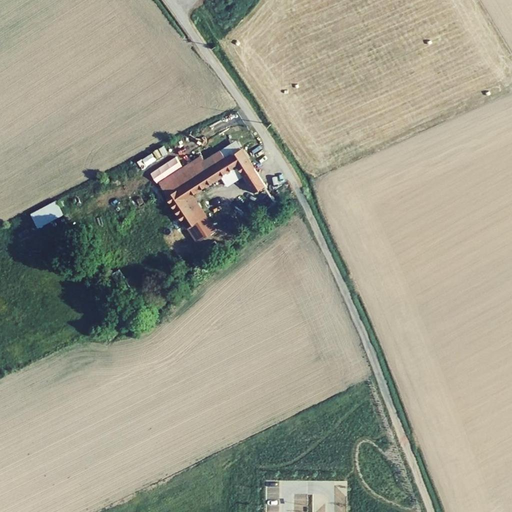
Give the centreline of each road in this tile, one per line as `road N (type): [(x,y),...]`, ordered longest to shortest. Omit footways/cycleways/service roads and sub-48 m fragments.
road 1 (track): [(300,193),(431,511)]
road 2 (unclassified): [(167,0),(300,193)]
